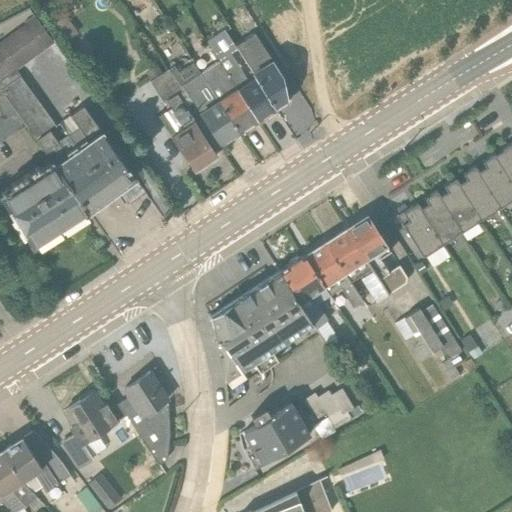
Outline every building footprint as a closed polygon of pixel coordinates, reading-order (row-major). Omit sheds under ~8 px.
[(46,16),(64,42),(77,33),(58,7),(46,16)] [(50,160),(87,211),(133,178),(102,133),(103,132),(101,130),(99,131),(82,106),(59,123),(67,134),(57,142),(50,133),(57,128),(16,71),(53,44),(34,17),(0,41),(0,89),(26,126),(50,160)] [(206,40),(218,60),(256,119),(263,115),(267,116),(272,112),(273,109),(274,108),(254,76),(247,81),(229,53),(235,49),(222,30),(206,40)] [(234,46),(274,108),(275,107),(279,108),(285,105),(285,101),(286,100),(281,76),(253,33),(234,46)] [(200,72),(237,131),(239,130),(243,132),(248,128),(248,124),(256,119),(218,60),(200,72)] [(168,69),(182,90),(218,144),(226,139),(230,140),(235,136),(235,133),(237,131),(200,72),(197,74),(190,64),(177,73),(172,66),(168,69)] [(170,108),(157,116),(192,170),(195,168),(198,169),(206,165),(206,161),(215,155),(175,95),(182,90),(168,69),(160,74),(156,66),(143,74),(148,82),(149,81),(162,103),(166,101),(170,108)] [(0,142),(26,126),(0,89),(0,142)] [(501,150),(494,155),(511,185),(511,141),(501,149),(501,150)] [(477,171),(499,207),(511,198),(511,185),(494,155),(493,154),(481,162),(484,167),(477,171)] [(0,192),(0,196),(32,246),(47,236),(50,241),(72,226),(70,222),(87,211),(50,160),(0,192)] [(458,183),(480,218),(499,207),(477,171),(474,166),(462,174),(465,179),(458,183)] [(439,196),(461,231),(480,218),(458,183),(455,178),(442,186),(446,191),(439,196)] [(419,208),(442,243),(461,231),(439,196),(435,191),(423,198),(426,203),(419,208)] [(419,208),(416,203),(396,216),(421,256),(442,243),(419,208)] [(387,293),(405,282),(406,277),(398,265),(388,272),(379,258),(389,251),(366,216),(345,229),(387,293)] [(387,293),(345,229),(323,243),(349,283),(361,275),(363,279),(361,280),(375,302),(387,293)] [(349,283),(323,243),(302,255),(328,295),(340,287),(352,307),(361,302),(349,283)] [(328,295),(302,255),(300,257),(295,256),(288,261),(287,265),(278,271),(310,323),(329,354),(343,345),(326,320),(327,320),(317,303),(328,296),(328,295)] [(310,323),(278,271),(268,277),(267,276),(257,282),(258,283),(241,294),(240,293),(231,299),(233,300),(221,308),(220,306),(209,313),(210,314),(209,315),(223,380),(239,370),(239,369),(252,360),(258,371),(276,359),(270,349),(310,323)] [(431,304),(421,311),(446,353),(449,358),(453,366),(462,362),(456,353),(461,351),(431,304)] [(438,358),(446,353),(421,311),(418,307),(393,323),(403,339),(412,334),(418,344),(410,349),(417,360),(433,350),(438,358)] [(453,366),(449,358),(440,364),(449,381),(458,375),(453,366)] [(125,414),(131,422),(166,399),(153,379),(159,375),(154,367),(122,387),(128,396),(118,402),(125,414)] [(314,392),(302,399),(314,419),(324,413),(327,417),(338,410),(341,415),(352,407),(341,388),(330,394),(327,390),(317,397),(314,392)] [(92,458),(82,443),(125,414),(118,402),(110,406),(106,399),(99,403),(91,391),(63,409),(72,422),(67,425),(71,432),(59,440),(77,468),(92,458)] [(167,435),(166,403),(133,425),(158,463),(166,458),(167,435)] [(308,434),(291,403),(269,415),(264,407),(250,416),(254,424),(242,431),(250,444),(260,462),(308,434)] [(32,429),(0,450),(20,481),(30,492),(41,485),(44,491),(69,474),(59,459),(32,429)] [(252,466),(260,462),(250,444),(242,448),(252,466)] [(0,501),(1,500),(9,511),(13,511),(26,503),(35,511),(43,506),(30,492),(20,481),(0,450),(0,501)] [(379,451),(337,469),(340,476),(382,459),(379,451)] [(100,473),(86,483),(105,509),(119,500),(100,473)] [(323,511),(330,510),(318,478),(246,511),(323,511)] [(104,511),(85,486),(75,494),(89,511),(104,511)]
